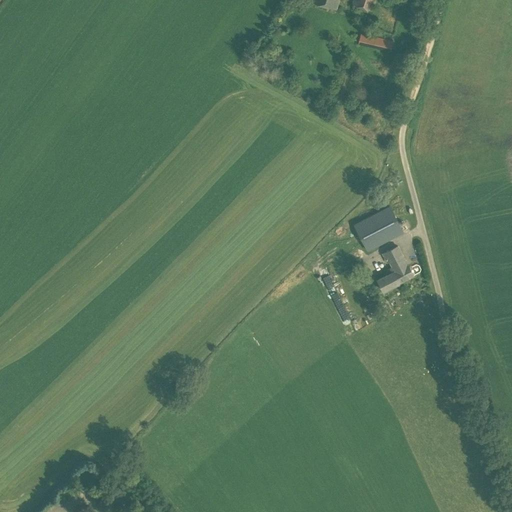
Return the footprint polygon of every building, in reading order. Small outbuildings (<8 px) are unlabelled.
[(312,0),(312,2),(336,9),(338,0),(312,0)] [(372,11),(375,0),(353,0),(352,5),(372,11)] [(390,53),(393,41),(361,33),(358,45),(390,53)] [(365,254),(400,233),(385,207),(350,228),(365,254)] [(399,283),(414,275),(408,265),(398,246),(383,253),(388,262),(390,261),(391,264),(392,263),(394,266),(387,270),(389,274),(378,280),(384,291),(399,283)] [(353,311),(357,308),(349,298),(345,301),(353,311)]
